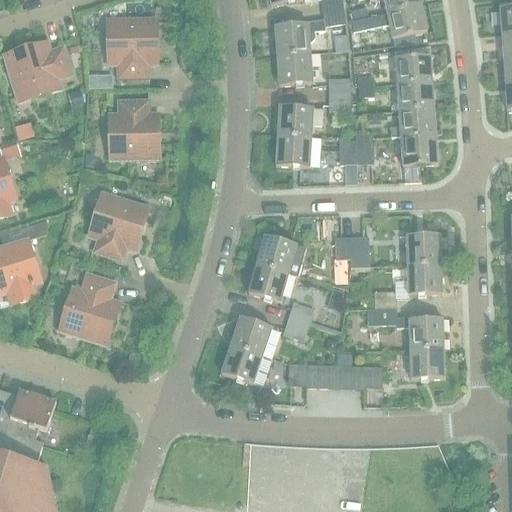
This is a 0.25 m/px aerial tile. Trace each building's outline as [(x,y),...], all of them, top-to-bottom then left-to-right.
[(269,0),(272,9),(305,1),(306,5),(308,4),(320,2),(319,0),(269,0)] [(319,0),(320,2),(321,12),(322,12),(343,9),(341,0),(319,0)] [(419,0),(382,0),(386,16),(421,8),(419,0)] [(421,8),(386,16),(367,20),(352,23),(350,23),(352,34),(389,27),(392,41),(427,34),(421,8)] [(322,12),(321,12),(323,21),(324,28),(325,28),(345,25),(343,9),(322,12)] [(350,13),(352,23),(367,20),(365,10),(350,13)] [(511,10),(499,11),(501,36),(511,35),(511,10)] [(157,21),(107,22),(108,67),(118,67),(118,80),(147,79),(147,66),(158,66),(157,21)] [(307,26),(275,28),(277,58),(310,56),(310,44),(311,44),(315,40),(315,33),(326,33),(325,28),(324,28),(323,21),(307,24),(307,26)] [(511,35),(501,36),(502,61),(511,60),(511,35)] [(345,36),(332,37),(334,54),(347,53),(345,36)] [(47,43),(4,56),(18,104),(61,91),(58,81),(71,77),(63,50),(50,53),(47,43)] [(310,56),(277,58),(279,88),(312,86),(310,56)] [(394,61),(396,88),(432,85),(430,58),(394,61)] [(511,60),(502,61),(504,86),(511,85),(511,60)] [(357,88),(357,90),(372,89),(372,79),(356,80),(357,88)] [(328,81),(328,98),(350,98),(349,81),(328,81)] [(432,85),(396,88),(398,113),(434,111),(432,85)] [(372,89),(357,90),(358,100),(373,99),(372,89)] [(350,98),(328,98),(329,115),(350,114),(350,98)] [(148,103),(119,104),(119,117),(108,117),(109,162),(159,161),(158,116),(148,117),(148,103)] [(279,108),(278,138),(311,141),(312,128),(322,128),(323,111),(279,108)] [(434,111),(398,113),(399,129),(391,129),(391,139),(400,139),(436,137),(434,111)] [(355,142),(355,145),(372,145),(371,136),(355,136),(355,142)] [(436,137),(400,139),(402,170),(438,167),(436,137)] [(311,141),(278,138),(276,168),(292,169),(300,170),(310,170),(311,141)] [(357,167),(355,145),(355,142),(338,141),(339,167),(345,167),(356,167),(357,167)] [(372,145),(355,145),(357,167),(373,166),(372,145)] [(3,159),(0,159),(0,220),(11,217),(8,205),(16,202),(3,159)] [(356,167),(345,167),(345,186),(356,186),(356,167)] [(149,210),(101,196),(88,238),(98,241),(94,254),(122,262),(126,250),(136,253),(149,210)] [(405,238),(406,268),(440,267),(439,236),(411,237),(405,238)] [(264,238),(257,267),(289,276),(298,278),(306,249),(290,244),(264,238)] [(334,240),(334,261),(351,261),(350,239),(340,240),(334,240)] [(351,261),(350,269),(368,269),(367,239),(362,239),(350,239),(351,261)] [(28,241),(0,249),(0,296),(8,294),(11,307),(36,299),(32,287),(41,284),(28,241)] [(346,263),(333,263),(333,285),(346,284),(346,263)] [(289,276),(257,267),(249,295),(281,304),(289,276)] [(440,267),(406,268),(407,282),(407,297),(441,296),(440,267)] [(72,290),(59,333),(106,348),(120,305),(109,302),(115,285),(87,277),(82,293),(72,290)] [(394,294),(394,301),(407,300),(407,297),(407,282),(394,283),(394,294)] [(342,294),(332,291),(326,310),(337,312),(342,294)] [(373,294),(374,310),(395,310),(394,301),(394,294),(373,294)] [(291,308),(287,321),(307,327),(312,312),(292,305),(291,308)] [(395,310),(374,310),(374,327),(395,327),(395,320),(395,310)] [(241,319),(231,347),(263,358),(272,330),(241,319)] [(408,320),(395,320),(395,327),(395,330),(408,329),(409,352),(443,351),(442,321),(408,322),(408,320)] [(307,327),(287,321),(283,333),(282,336),(302,343),(307,327)] [(338,342),(326,341),(325,352),(336,353),(338,342)] [(263,358),(231,347),(221,376),(245,384),(253,387),(263,358)] [(443,351),(409,352),(410,382),(444,381),(443,351)] [(287,387),(304,388),(305,367),(288,367),(287,387)] [(304,388),(304,390),(306,390),(316,390),(317,367),(305,367),(304,388)] [(317,367),(316,390),(328,391),(329,368),(317,367)] [(329,368),(328,391),(341,391),(342,368),(334,368),(329,368)] [(342,368),(341,391),(352,391),(353,368),(342,368)] [(353,368),(352,391),(364,392),(364,390),(365,369),(353,368)] [(365,369),(364,390),(380,391),(381,369),(365,369)] [(0,392),(0,511),(57,511),(48,471),(36,467),(43,445),(34,442),(38,431),(10,422),(17,398),(0,392)] [(19,392),(17,398),(10,422),(38,431),(46,433),(56,403),(19,392)]
